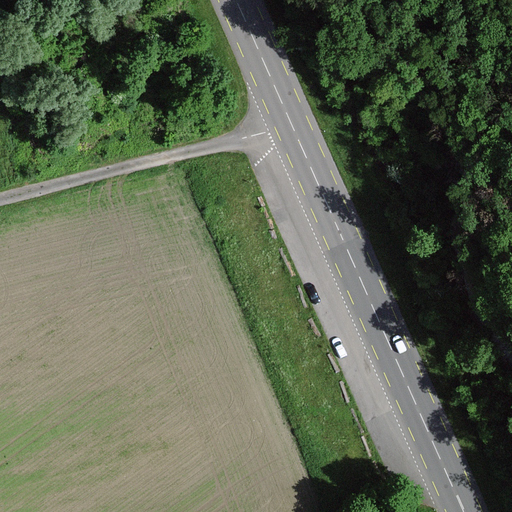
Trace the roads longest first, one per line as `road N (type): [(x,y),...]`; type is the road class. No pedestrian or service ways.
road 1 (primary): [(287,122),(460,511)]
road 2 (unclassified): [(0,199),(287,122)]
road 3 (primary): [(233,0),(287,122)]
